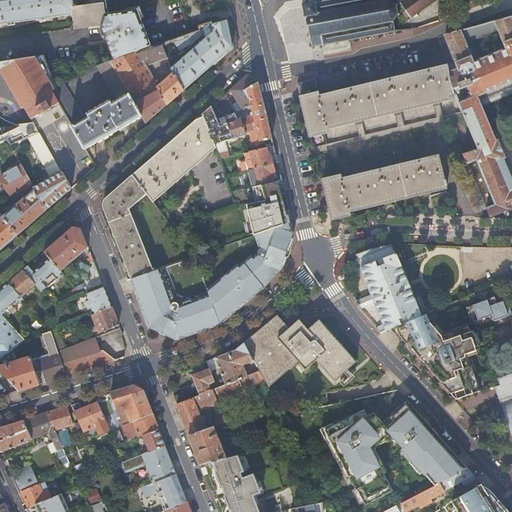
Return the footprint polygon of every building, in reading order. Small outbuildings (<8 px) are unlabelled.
[(81,28),(85,28),(84,20),(82,10),(82,8),(79,8),(76,9),(75,6),(74,6),(72,0),(13,0),(5,1),(5,0),(0,0),(0,24),(74,15),(76,29),(81,28)] [(389,1),(388,0),(331,0),(329,0),(327,0),(327,1),(316,3),(315,1),(314,1),(314,0),(313,0),(311,0),(310,1),(310,2),(309,2),(309,3),(310,4),(306,5),(305,3),(303,3),(304,6),(301,6),(301,8),(303,8),(305,16),(303,16),(303,18),(305,17),(307,27),(309,36),(307,36),(307,38),(309,38),(310,46),(309,46),(309,48),(310,48),(311,49),(312,49),(312,50),(314,50),(314,48),(322,46),(323,48),(325,48),(324,46),(335,44),(336,46),(337,46),(337,44),(340,43),(347,41),(348,43),(349,43),(349,41),(354,40),(359,39),(360,41),(362,41),(361,39),(371,37),(372,39),(373,39),(373,36),(383,35),(384,37),(385,37),(385,35),(394,33),(394,35),(396,35),(395,32),(397,32),(397,30),(395,30),(393,22),(397,16),(399,16),(399,14),(397,14),(396,6),(397,5),(397,4),(395,5),(389,1)] [(388,0),(389,1),(394,0),(396,0),(410,19),(437,0),(405,0),(388,0)] [(94,3),(95,6),(105,5),(106,15),(110,15),(108,1),(94,3)] [(444,13),(439,2),(433,6),(438,15),(439,15),(444,13)] [(84,20),(85,28),(102,25),(114,60),(148,48),(142,32),(145,31),(141,18),(138,11),(129,12),(110,15),(106,15),(105,5),(95,6),(82,8),(82,10),(84,20)] [(129,9),(129,12),(138,11),(141,18),(144,18),(140,7),(129,9)] [(486,210),(490,218),(511,209),(511,180),(503,158),(504,158),(497,141),(496,142),(482,107),(478,98),(511,83),(511,22),(510,18),(495,22),(504,43),(470,58),(460,32),(445,36),(450,51),(456,64),(458,70),(450,74),(450,77),(451,83),(453,90),(454,93),(467,88),(472,99),(459,104),(478,150),(463,156),(467,164),(477,160),(496,206),(486,210)] [(174,73),(185,91),(210,69),(220,60),(222,58),(233,48),(231,40),(228,23),(227,21),(213,26),(211,22),(199,27),(200,31),(175,40),(179,47),(182,45),(184,48),(185,48),(187,46),(189,46),(202,34),(205,39),(171,68),(174,73)] [(228,23),(231,40),(237,39),(233,22),(228,23)] [(142,32),(148,48),(151,47),(145,31),(142,32)] [(142,117),(146,124),(167,106),(185,91),(174,73),(158,87),(147,66),(158,62),(168,59),(163,45),(162,44),(151,47),(148,48),(114,60),(113,61),(112,61),(110,62),(127,93),(129,94),(142,117)] [(51,108),(59,104),(51,91),(56,89),(52,78),(43,56),(0,62),(0,70),(22,109),(24,107),(31,119),(32,119),(39,115),(40,116),(52,109),(51,108)] [(108,60),(97,66),(116,99),(127,93),(110,62),(112,61),(111,59),(108,60)] [(448,67),(450,74),(458,70),(456,64),(448,67)] [(306,120),(310,138),(328,133),(327,129),(448,99),(448,97),(455,94),(454,93),(453,90),(451,83),(450,77),(450,74),(448,67),(447,66),(319,97),(315,80),(298,85),(306,120)] [(238,83),(230,91),(242,111),(236,115),(238,121),(239,122),(241,121),(246,136),(249,135),(251,144),(272,140),(266,117),(258,84),(254,77),(247,76),(238,83)] [(511,93),(511,83),(478,98),(482,107),(511,93)] [(59,104),(85,150),(95,144),(120,130),(125,126),(142,117),(129,94),(112,104),(110,100),(87,114),(89,117),(81,122),(74,111),(78,109),(64,85),(56,89),(51,91),(59,104)] [(455,94),(459,104),(472,99),(467,88),(454,93),(455,94)] [(228,104),(222,98),(219,100),(224,107),(228,104)] [(0,143),(7,140),(15,137),(5,115),(6,114),(2,107),(0,107),(0,143)] [(220,128),(211,107),(203,115),(215,146),(246,136),(241,121),(239,122),(238,121),(226,125),(222,127),(220,128)] [(222,127),(226,125),(218,110),(215,111),(222,127)] [(216,149),(215,146),(203,115),(191,125),(159,153),(132,176),(147,194),(153,203),(190,172),(216,149)] [(35,190),(47,211),(59,200),(71,189),(69,185),(39,133),(29,138),(44,167),(48,172),(52,179),(48,180),(47,178),(44,179),(46,182),(34,188),(35,190)] [(0,149),(10,145),(7,140),(0,143),(0,149)] [(266,148),(252,152),(243,154),(247,171),(273,164),(271,155),(268,156),(266,148)] [(342,180),(341,177),(324,181),(333,220),(350,216),(349,212),(384,204),(385,208),(389,207),(392,206),(392,202),(423,195),(424,198),(428,198),(431,197),(431,193),(446,189),(446,187),(448,186),(447,181),(444,182),(439,157),(342,180)] [(11,197),(33,185),(19,161),(11,165),(14,170),(0,177),(5,185),(1,187),(3,191),(7,189),(11,197)] [(275,174),(273,164),(247,171),(252,187),(274,182),(273,175),(275,174)] [(43,175),(48,172),(44,167),(40,169),(43,175)] [(147,194),(132,176),(106,200),(104,201),(103,203),(103,204),(103,206),(103,208),(131,280),(153,272),(129,210),(147,194)] [(274,182),(252,187),(255,203),(247,205),(251,222),(247,223),(250,235),(253,233),(254,236),(256,235),(259,235),(288,224),(290,223),(289,216),(287,216),(278,181),(274,182)] [(476,186),(464,190),(467,198),(469,198),(472,204),(478,202),(480,206),(472,209),(474,214),(486,210),(476,186)] [(32,224),(47,211),(35,190),(3,218),(18,236),(32,224)] [(0,251),(5,247),(18,236),(3,218),(0,213),(0,251)] [(237,266),(217,283),(219,285),(214,288),(208,291),(210,297),(216,312),(224,309),(228,318),(239,310),(245,305),(242,302),(248,297),(250,300),(260,292),(264,288),(279,271),(282,265),(284,266),(286,259),(287,259),(284,258),(288,247),(290,248),(291,248),(293,241),(291,240),(293,234),(290,223),(288,224),(259,235),(261,242),(258,243),(261,250),(259,252),(258,253),(258,255),(253,260),(251,258),(239,268),(237,266)] [(73,228),(44,253),(50,259),(57,268),(59,269),(61,272),(87,249),(84,241),(80,230),(73,228)] [(402,324),(400,319),(406,317),(408,321),(419,316),(421,316),(392,246),(386,246),(379,248),(372,250),(365,252),(360,254),(356,256),(372,295),(356,302),(358,306),(360,310),(376,304),(384,325),(386,330),(402,324)] [(57,268),(50,259),(33,274),(42,284),(53,276),(57,280),(63,275),(61,272),(59,269),(57,268)] [(102,286),(93,263),(79,269),(88,291),(102,286)] [(33,274),(27,268),(15,278),(9,284),(23,300),(25,298),(23,296),(35,286),(41,292),(46,289),(42,284),(33,274)] [(153,272),(131,280),(146,319),(152,323),(150,328),(157,331),(160,326),(171,331),(168,337),(175,340),(178,335),(185,338),(220,325),(221,324),(216,312),(210,297),(192,303),(184,306),(179,308),(178,305),(177,304),(174,304),(172,304),(170,300),(167,291),(159,270),(153,272)] [(23,300),(9,284),(0,291),(0,314),(1,316),(17,302),(20,305),(25,301),(23,300)] [(107,298),(103,288),(87,295),(95,315),(111,309),(107,298)] [(80,294),(77,291),(68,294),(69,299),(80,294)] [(511,315),(507,301),(497,305),(494,298),(487,300),(487,301),(469,307),(474,322),(492,316),(494,322),(511,315)] [(27,304),(41,320),(45,316),(31,300),(27,304)] [(111,309),(95,315),(90,317),(90,318),(90,319),(90,320),(93,319),(99,334),(119,327),(115,319),(111,309)] [(216,312),(221,324),(228,318),(224,309),(216,312)] [(1,316),(0,314),(0,369),(19,391),(30,388),(39,385),(32,362),(25,341),(4,320),(3,318),(2,317),(1,316)] [(468,327),(442,336),(429,322),(426,314),(421,316),(386,330),(387,331),(393,328),(394,329),(399,327),(404,339),(403,340),(421,360),(422,359),(423,358),(429,365),(428,366),(427,367),(456,400),(480,392),(471,366),(468,368),(465,358),(466,354),(476,351),(470,333),(468,327)] [(259,372),(265,382),(268,388),(299,363),(306,371),(319,361),(338,382),(358,366),(320,322),(308,332),(300,322),(289,330),(277,316),(258,332),(244,344),(254,362),(259,372)] [(377,329),(381,333),(386,330),(384,325),(377,329)] [(442,336),(468,327),(467,325),(440,334),(442,336)] [(399,327),(394,329),(403,340),(404,339),(399,327)] [(473,331),(470,333),(476,351),(480,350),(479,346),(475,335),(473,331)] [(52,333),(51,332),(42,336),(50,358),(43,360),(39,361),(38,360),(32,362),(39,385),(52,381),(67,376),(59,353),(52,333)] [(96,339),(59,353),(67,376),(93,368),(116,361),(104,351),(101,352),(96,339)] [(254,362),(244,344),(235,351),(215,358),(226,385),(247,377),(243,366),(254,362)] [(468,357),(477,354),(476,351),(466,354),(465,358),(468,368),(471,366),(468,357)] [(199,367),(201,372),(209,369),(207,364),(199,367)] [(192,376),(199,395),(211,391),(208,385),(214,382),(209,369),(201,372),(192,376)] [(183,421),(189,436),(205,430),(202,421),(204,420),(203,417),(200,418),(198,412),(218,404),(244,394),(243,390),(265,382),(259,372),(247,377),(226,385),(217,388),(211,391),(199,395),(189,399),(176,405),(183,421)] [(511,376),(499,381),(501,388),(496,390),(503,412),(511,437),(511,376)] [(123,426),(152,415),(143,391),(133,387),(112,394),(111,394),(116,408),(124,405),(127,412),(119,415),(123,426)] [(173,397),(176,405),(189,399),(186,392),(173,397)] [(246,405),(244,399),(232,404),(234,410),(246,405)] [(411,406),(409,403),(392,419),(395,422),(392,419),(403,410),(406,407),(407,407),(423,425),(426,423),(415,411),(411,406)] [(71,406),(74,413),(78,423),(81,430),(83,433),(95,428),(98,435),(109,431),(97,404),(82,410),(79,404),(71,406)] [(124,405),(116,408),(119,415),(127,412),(124,405)] [(448,479),(468,469),(450,449),(447,446),(426,423),(423,425),(407,407),(406,407),(411,412),(407,414),(403,410),(392,419),(395,422),(387,428),(374,414),(367,417),(357,422),(354,417),(334,427),(326,431),(351,479),(356,489),(357,490),(358,490),(364,503),(366,505),(393,491),(383,473),(386,472),(380,460),(376,462),(370,449),(372,445),(384,438),(387,442),(388,443),(395,437),(404,448),(403,449),(405,451),(424,472),(425,474),(428,471),(430,469),(435,474),(440,484),(448,479)] [(57,411),(47,414),(58,438),(61,437),(58,430),(62,429),(65,428),(73,426),(67,408),(57,411)] [(367,417),(364,410),(334,427),(332,424),(321,430),(325,439),(347,481),(351,479),(326,431),(334,427),(354,417),(357,422),(367,417)] [(23,421),(31,440),(49,433),(52,440),(58,438),(47,414),(34,418),(23,421)] [(143,436),(158,430),(156,424),(152,415),(123,426),(129,441),(143,436)] [(215,420),(217,426),(228,423),(225,417),(225,416),(215,420)] [(23,421),(0,428),(0,447),(2,452),(31,440),(23,421)] [(195,451),(200,465),(205,464),(226,459),(214,428),(214,427),(205,430),(189,436),(195,451)] [(144,454),(164,446),(162,440),(158,430),(143,436),(148,448),(142,450),(144,454)] [(111,434),(116,447),(124,443),(119,432),(111,434)] [(58,438),(52,440),(55,446),(60,444),(58,438)] [(387,442),(384,438),(372,445),(370,449),(376,462),(380,460),(375,451),(376,447),(387,442)] [(148,467),(155,483),(175,474),(171,462),(164,446),(144,454),(147,463),(148,467)] [(424,472),(405,451),(401,453),(420,475),(423,472),(435,486),(437,485),(432,476),(428,471),(425,474),(424,472)] [(243,471),(237,455),(226,459),(205,464),(205,465),(208,464),(211,473),(209,474),(209,475),(214,488),(214,489),(217,488),(221,497),(218,498),(218,499),(223,511),(225,511),(227,511),(258,511),(257,506),(252,495),(256,494),(260,492),(257,483),(253,475),(243,479),(241,472),(243,471)] [(65,471),(71,468),(68,461),(62,464),(65,471)] [(468,469),(448,479),(440,484),(437,485),(435,486),(402,504),(405,511),(406,511),(420,505),(421,508),(432,502),(430,499),(444,492),(446,495),(455,491),(453,486),(462,482),(464,486),(477,479),(475,477),(468,469)] [(435,474),(430,469),(428,471),(432,476),(437,485),(440,484),(435,474)] [(14,478),(20,491),(35,484),(29,471),(14,478)] [(175,474),(155,483),(143,487),(147,498),(159,493),(163,503),(184,495),(182,491),(175,474)] [(70,481),(73,489),(79,486),(77,481),(76,479),(70,481)] [(24,499),(28,509),(35,506),(52,499),(48,491),(48,492),(44,483),(21,493),(24,499)] [(506,511),(481,484),(478,486),(451,502),(457,511),(506,511)] [(74,502),(77,508),(82,505),(87,503),(79,486),(73,489),(68,491),(69,493),(72,492),(76,502),(74,502)] [(52,498),(59,495),(56,488),(48,491),(52,499),(52,498)] [(357,490),(356,489),(353,491),(360,505),(364,503),(358,490),(357,490)] [(186,502),(184,495),(163,503),(166,510),(186,502)] [(86,498),(90,507),(96,505),(92,496),(86,498)] [(52,499),(35,506),(37,511),(56,511),(58,511),(52,498),(52,499)] [(190,511),(186,502),(166,510),(166,511),(190,511)] [(87,503),(82,505),(84,511),(91,511),(89,509),(87,503)] [(323,511),(322,503),(291,509),(291,511),(323,511)]
